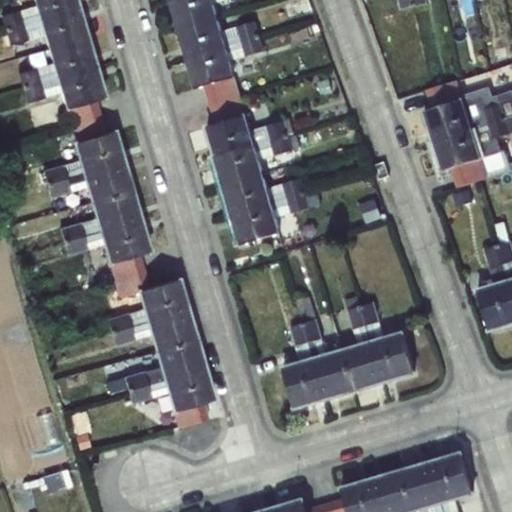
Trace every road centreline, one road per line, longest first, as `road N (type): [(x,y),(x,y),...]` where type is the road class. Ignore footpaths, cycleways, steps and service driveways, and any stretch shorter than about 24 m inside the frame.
road 1 (residential): [(260,465),(125,0)]
road 2 (residential): [(483,402),(336,0)]
road 3 (residential): [(260,465),(483,402)]
road 4 (residential): [(132,501),(260,465)]
